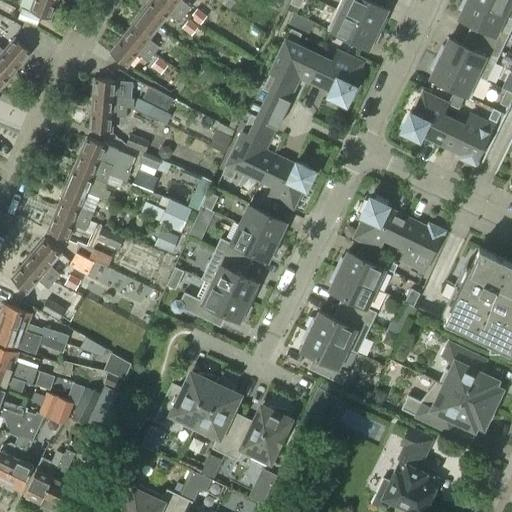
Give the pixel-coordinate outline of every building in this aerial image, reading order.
[(49,18),(56,0),(34,0),(30,11),(41,15),(49,18)] [(150,0),(142,11),(159,25),(168,13),(178,22),(185,14),(168,0),(150,0)] [(191,7),(182,0),(168,0),(185,14),(191,7)] [(340,0),(336,9),(380,29),(386,17),(382,16),(386,8),(370,0),(340,0)] [(511,24),(511,18),(472,0),(461,0),(458,8),(462,9),(458,18),(475,26),(470,36),(500,50),(511,24)] [(511,0),(472,0),(511,18),(511,0)] [(41,15),(30,11),(21,8),(17,18),(37,26),(41,15)] [(197,8),(190,17),(199,24),(206,16),(197,8)] [(380,29),(336,9),(326,29),(367,48),(371,40),(374,42),(380,29)] [(154,53),(159,46),(149,38),(159,25),(142,11),(126,31),(144,45),(154,53)] [(301,17),(292,13),(287,23),(296,27),(301,17)] [(188,20),(182,27),(191,35),(197,27),(188,20)] [(298,76),(308,80),(320,55),(295,44),(300,33),(290,28),(261,88),(268,92),(286,100),(298,76)] [(144,45),(126,31),(109,52),(127,66),(137,54),(147,62),(154,53),(144,45)] [(500,50),(470,36),(466,45),(448,37),(445,45),(441,44),(435,56),(479,77),(486,80),(500,50)] [(0,87),(31,51),(14,37),(4,50),(0,46),(0,87)] [(320,55),(308,80),(329,90),(327,94),(342,101),(344,97),(347,99),(354,84),(350,83),(361,62),(336,50),(331,60),(320,55)] [(430,68),(433,69),(429,78),(454,90),(465,94),(470,97),(479,77),(435,56),(430,68)] [(167,65),(157,57),(151,66),(160,73),(167,65)] [(133,97),(113,96),(115,79),(94,78),(91,103),(127,107),(133,107),(133,97)] [(236,82),(229,95),(241,101),(248,88),(236,82)] [(167,109),(172,98),(148,85),(142,96),(167,109)] [(499,102),(507,106),(511,95),(511,92),(505,89),(499,102)] [(441,144),(453,119),(443,114),(448,103),(423,91),(413,113),(409,111),(402,126),(406,127),(404,131),(419,138),(420,134),(441,144)] [(281,112),(286,100),(268,92),(263,104),(281,112)] [(137,98),(133,108),(147,114),(152,105),(137,98)] [(111,131),(112,115),(126,116),(127,107),(91,103),(89,129),(111,131)] [(263,104),(257,116),(275,125),(281,112),(263,104)] [(500,111),(492,108),(488,118),(495,121),(500,111)] [(262,179),(274,154),(263,149),(275,125),(257,116),(250,113),(221,173),(232,178),(237,167),(262,179)] [(463,124),(453,119),(441,144),(462,154),(460,157),(475,164),(493,125),(468,113),(463,124)] [(230,137),(234,130),(219,122),(215,129),(230,137)] [(126,145),(144,152),(149,140),(130,133),(126,145)] [(134,156),(86,136),(76,160),(109,173),(125,180),(129,171),(128,171),(134,156)] [(162,158),(169,158),(172,151),(168,145),(161,145),(158,152),(162,158)] [(144,152),(140,163),(156,169),(157,167),(161,158),(144,152)] [(294,164),(274,154),(262,179),(272,184),(267,195),(292,207),(302,185),(305,187),(312,172),(309,171),(310,167),(296,160),(294,164)] [(112,184),(115,176),(76,160),(66,184),(87,192),(87,193),(105,200),(105,199),(125,207),(128,201),(108,192),(102,189),(106,182),(112,184)] [(183,168),(180,176),(184,178),(191,181),(197,183),(201,175),(183,168)] [(135,175),(132,183),(152,191),(156,180),(142,174),(141,177),(135,175)] [(198,210),(201,205),(200,204),(207,191),(212,180),(201,175),(197,183),(187,205),(198,210)] [(87,192),(66,184),(57,207),(89,221),(93,212),(81,207),(87,193),(87,192)] [(217,195),(207,191),(200,204),(201,205),(211,209),(217,195)] [(394,242),(406,217),(386,207),(388,204),(373,197),(371,200),(368,198),(361,213),(364,215),(354,236),(379,248),(384,237),(394,242)] [(159,220),(158,221),(180,231),(191,208),(169,198),(164,209),(159,220)] [(140,212),(159,220),(164,209),(145,201),(140,212)] [(239,223),(279,242),(285,230),(281,228),(285,220),(249,203),(239,223)] [(57,207),(47,231),(67,239),(73,224),(85,229),(89,221),(57,207)] [(428,223),(427,227),(406,217),(394,242),(405,247),(399,258),(424,270),(443,230),(428,223)] [(279,242),(239,223),(230,242),(220,237),(215,248),(244,262),(249,252),(266,260),(270,252),(273,254),(279,242)] [(96,239),(119,249),(124,236),(101,227),(96,239)] [(178,236),(161,229),(154,244),(171,251),(178,236)] [(60,252),(44,238),(27,258),(54,281),(60,273),(50,264),(60,252)] [(491,347),(501,347),(509,351),(511,345),(511,262),(478,246),(443,320),(491,342),(491,347)] [(112,257),(93,248),(88,257),(108,266),(112,257)] [(204,280),(251,302),(256,290),(253,288),(257,280),(240,272),(244,262),(215,248),(200,278),(204,280)] [(335,268),(375,287),(384,267),(383,266),(370,260),(348,250),(344,258),(340,256),(335,268)] [(86,275),(93,263),(76,252),(69,265),(86,275)] [(373,253),(370,260),(383,266),(387,259),(373,253)] [(27,292),(38,279),(48,288),(54,281),(27,258),(10,277),(27,292)] [(387,259),(383,266),(384,267),(393,271),(396,264),(387,259)] [(365,306),(375,287),(335,268),(333,271),(337,273),(328,290),(346,298),(341,308),(371,322),(376,311),(365,306)] [(183,292),(179,301),(178,301),(177,301),(176,301),(174,301),(173,302),(173,303),(172,304),(172,305),(172,307),(172,308),(173,309),(174,310),(175,310),(176,311),(177,311),(179,311),(180,310),(181,310),(181,309),(182,308),(215,323),(220,312),(238,320),(241,312),(245,314),(251,302),(204,280),(195,298),(183,292)] [(413,305),(419,291),(411,287),(404,301),(413,305)] [(65,308),(47,297),(40,309),(58,320),(65,308)] [(0,321),(46,337),(49,329),(28,322),(31,312),(3,302),(0,309),(0,321)] [(306,328),(346,347),(356,352),(371,322),(341,308),(336,318),(319,310),(315,318),(312,316),(306,328)] [(23,336),(44,343),(46,337),(0,321),(0,340),(19,347),(23,336)] [(46,337),(65,343),(68,334),(50,328),(49,330),(49,329),(46,337)] [(337,366),(346,347),(306,328),(300,340),(304,342),(300,350),(317,358),(312,369),(341,383),(347,371),(337,366)] [(399,333),(391,330),(391,331),(388,330),(382,342),(394,347),(400,334),(399,333)] [(46,337),(44,343),(43,345),(62,352),(65,343),(46,337)] [(95,341),(90,351),(101,355),(106,347),(95,341)] [(430,377),(492,407),(501,389),(494,385),(497,380),(476,370),(482,358),(448,342),(442,355),(453,361),(449,370),(444,368),(438,381),(430,376),(430,377)] [(18,351),(0,344),(0,364),(33,376),(35,367),(15,360),(18,351)] [(21,390),(24,380),(30,382),(33,376),(0,364),(0,383),(6,386),(6,385),(21,390)] [(39,371),(37,383),(51,385),(53,373),(39,371)] [(103,382),(118,389),(123,378),(107,371),(103,382)] [(217,375),(197,372),(197,373),(191,371),(181,391),(169,385),(153,419),(166,426),(172,414),(181,418),(179,423),(192,429),(188,437),(218,375),(217,375)] [(218,375),(188,437),(189,438),(193,429),(206,436),(208,432),(217,435),(211,447),(224,453),(240,419),(229,414),(239,393),(233,390),(234,389),(218,376),(219,375),(218,375)] [(429,378),(435,380),(419,401),(406,396),(400,409),(447,432),(454,418),(474,428),(477,422),(483,425),(492,407),(430,377),(429,378)] [(316,385),(308,402),(303,414),(325,425),(330,415),(329,414),(333,406),(334,406),(339,396),(331,392),(334,388),(320,381),(318,386),(316,385)] [(84,386),(74,382),(67,400),(72,402),(77,404),(84,386)] [(100,392),(86,386),(74,411),(71,418),(84,425),(87,418),(88,418),(100,392)] [(5,389),(0,387),(0,407),(20,414),(22,407),(1,400),(5,389)] [(380,391),(375,388),(370,399),(381,404),(383,399),(380,391)] [(44,415),(51,418),(59,397),(46,391),(38,413),(44,415)] [(100,428),(114,398),(102,392),(88,422),(100,428)] [(59,397),(51,418),(64,423),(72,402),(59,397)] [(288,409),(268,405),(267,407),(262,404),(252,424),(240,419),(224,453),(237,459),(242,448),(252,452),(250,456),(266,464),(262,472),(263,473),(289,417),(286,416),(289,409),(288,408),(288,409)] [(0,414),(18,421),(20,414),(0,407),(0,414)] [(31,423),(34,413),(25,410),(22,419),(31,423)] [(26,435),(33,438),(44,415),(38,413),(35,412),(34,413),(31,423),(25,435),(26,435)] [(370,502),(379,507),(379,508),(387,511),(396,511),(401,504),(416,511),(421,511),(438,478),(417,468),(431,437),(408,426),(400,443),(406,446),(390,480),(383,476),(370,502)] [(0,484),(2,485),(26,435),(25,435),(19,432),(14,443),(10,441),(1,444),(0,446),(0,484)] [(23,459),(33,438),(26,435),(2,485),(12,490),(13,488),(19,491),(33,464),(23,459)] [(29,498),(39,502),(62,453),(56,450),(51,460),(40,455),(23,493),(30,496),(29,498)] [(50,505),(56,508),(69,482),(73,471),(64,467),(69,457),(62,453),(39,502),(49,507),(50,505)] [(170,511),(179,494),(166,488),(163,495),(138,482),(142,475),(140,474),(122,511),(170,511)] [(213,511),(215,510),(214,509),(213,511),(197,511),(187,511),(186,511),(192,500),(179,494),(170,511),(213,511)]
